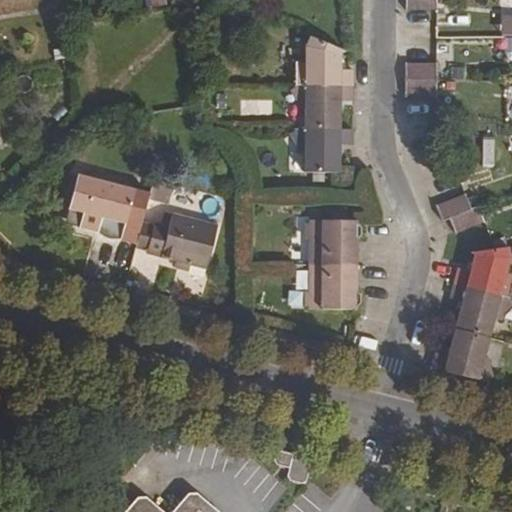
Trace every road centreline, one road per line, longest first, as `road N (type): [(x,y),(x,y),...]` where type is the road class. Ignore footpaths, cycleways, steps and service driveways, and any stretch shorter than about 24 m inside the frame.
road 1 (residential): [(383,0),(382,143),(419,249),(382,418)]
road 2 (residential): [(382,418),(0,318)]
road 3 (residential): [(511,451),(382,418)]
